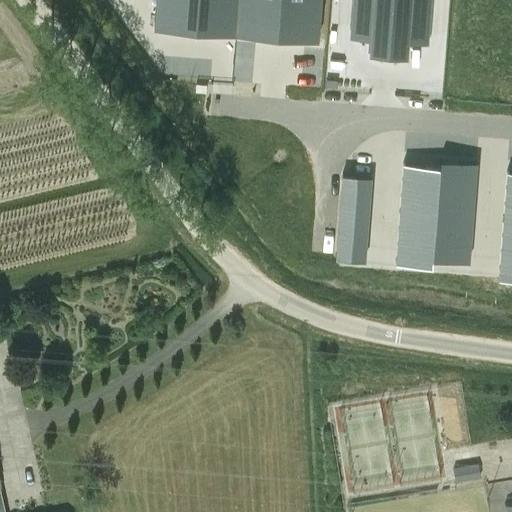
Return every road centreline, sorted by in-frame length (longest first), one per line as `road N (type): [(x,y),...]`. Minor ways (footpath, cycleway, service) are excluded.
road 1 (unclassified): [(511,353),(331,326),(247,283),(213,251),(19,0)]
road 2 (residential): [(511,128),(219,104)]
